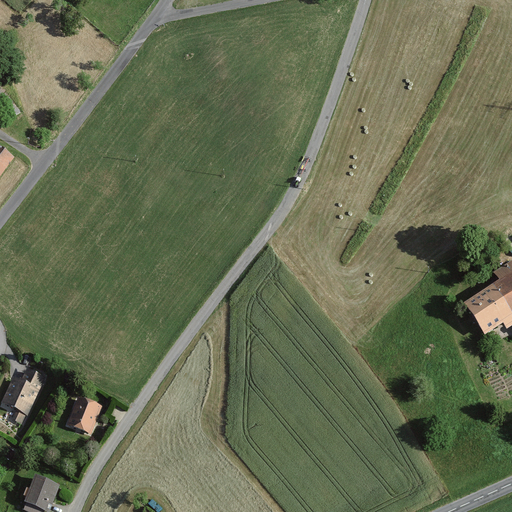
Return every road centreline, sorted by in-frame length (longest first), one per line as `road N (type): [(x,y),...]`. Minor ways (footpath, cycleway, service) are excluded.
road 1 (unclassified): [(365,0),(283,216),(133,413),(74,511)]
road 2 (unclassified): [(154,17),(0,220)]
